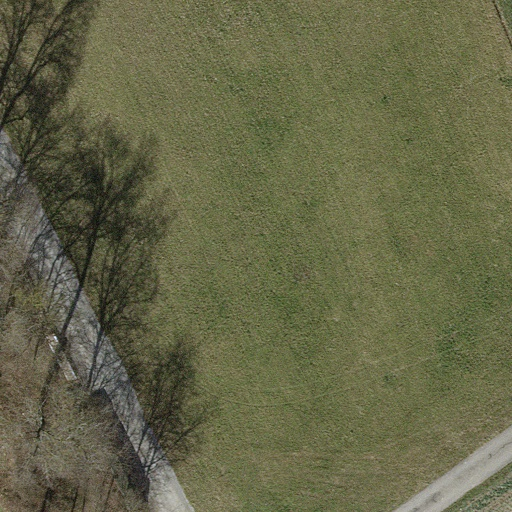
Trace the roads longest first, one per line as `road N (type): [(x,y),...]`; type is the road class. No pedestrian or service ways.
road 1 (track): [(198,511),(0,141)]
road 2 (track): [(511,424),(379,511)]
